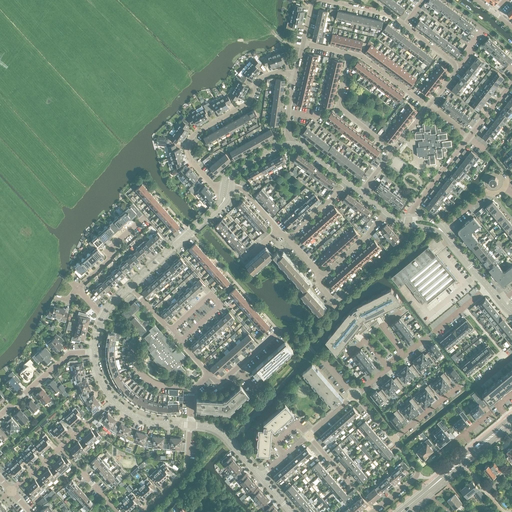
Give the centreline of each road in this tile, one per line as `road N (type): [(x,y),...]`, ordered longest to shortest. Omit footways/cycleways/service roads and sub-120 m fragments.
road 1 (residential): [(226,186),(194,166),(189,141),(244,106),(263,76),(296,74)]
road 2 (residential): [(454,66),(386,14),(329,0)]
road 3 (residential): [(130,285),(220,205),(226,186)]
road 4 (residential): [(190,424),(125,410),(102,383),(94,351)]
road 5 (residential): [(393,150),(338,107),(349,53)]
road 6 (residential): [(170,330),(210,294),(217,299),(219,306),(179,341)]
